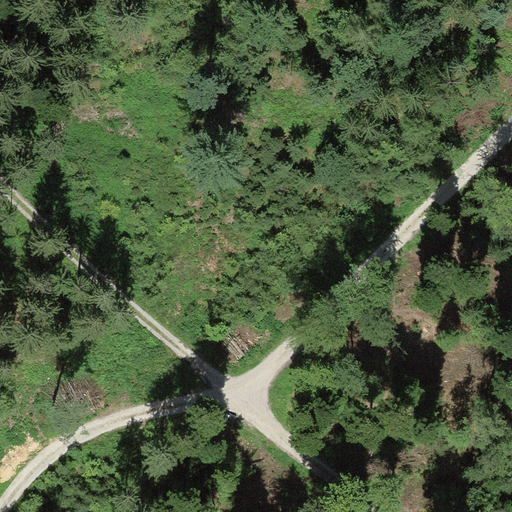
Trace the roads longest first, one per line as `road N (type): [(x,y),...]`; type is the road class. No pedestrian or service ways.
road 1 (track): [(0,509),(25,466),(58,439),(227,402),(511,125)]
road 2 (track): [(0,190),(86,282),(373,511)]
